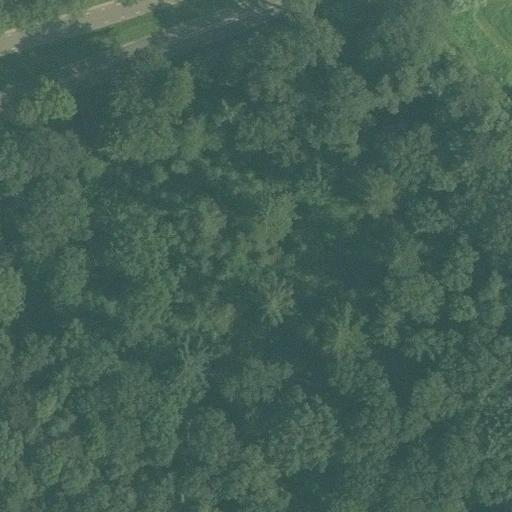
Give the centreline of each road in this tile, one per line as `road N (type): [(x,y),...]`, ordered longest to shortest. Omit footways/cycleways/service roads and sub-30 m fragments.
road 1 (unclassified): [(328,511),(0,304)]
road 2 (secondary): [(0,106),(298,0)]
road 3 (unclassified): [(0,43),(143,0)]
